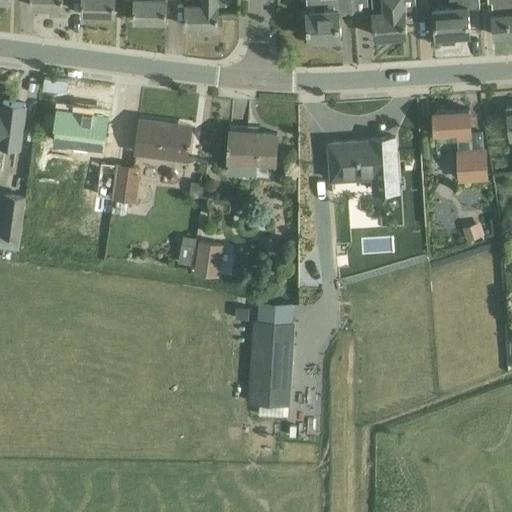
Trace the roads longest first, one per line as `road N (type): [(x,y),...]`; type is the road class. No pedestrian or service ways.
road 1 (tertiary): [(257,80),(0,49)]
road 2 (tertiary): [(257,80),(511,71)]
